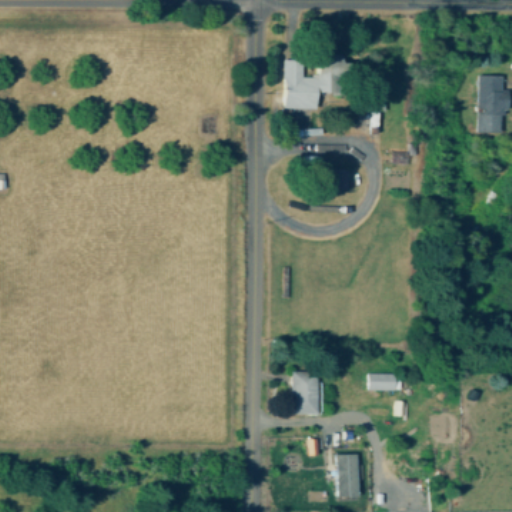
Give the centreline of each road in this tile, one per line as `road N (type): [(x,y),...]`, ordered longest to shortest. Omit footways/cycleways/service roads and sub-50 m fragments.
road 1 (residential): [(255,2),(250,511)]
road 2 (tertiary): [(255,2),(511,4)]
road 3 (residential): [(0,0),(255,2)]
